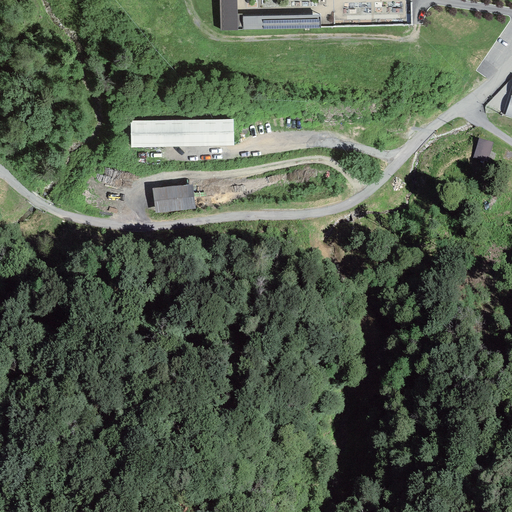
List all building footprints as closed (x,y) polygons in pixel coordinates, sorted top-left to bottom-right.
[(237,0),(220,0),(222,31),(238,30),(238,16),(237,0)] [(321,14),(238,16),(238,30),(321,28),(321,14)] [(232,118),(131,121),(132,147),(233,144),(232,118)] [(493,144),(478,140),(473,159),(488,163),(493,144)] [(189,206),(186,181),(148,185),(150,210),(189,206)]
